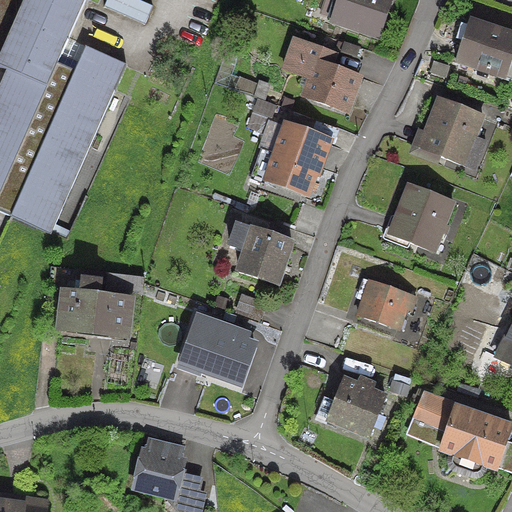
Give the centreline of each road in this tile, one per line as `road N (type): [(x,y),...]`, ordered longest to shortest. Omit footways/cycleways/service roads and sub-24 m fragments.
road 1 (residential): [(437,0),(327,238),(255,445)]
road 2 (residential): [(0,437),(116,415),(255,445)]
road 3 (residential): [(255,445),(381,511)]
